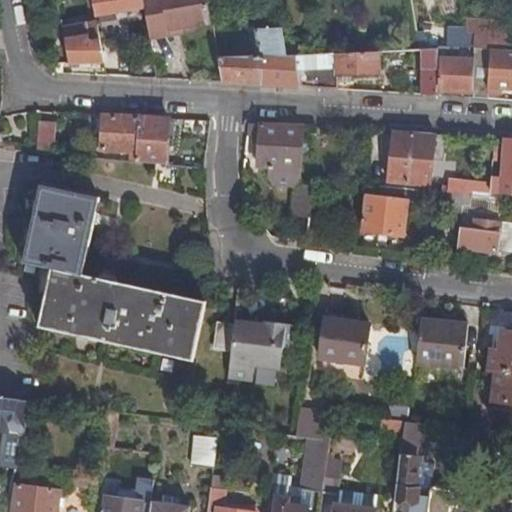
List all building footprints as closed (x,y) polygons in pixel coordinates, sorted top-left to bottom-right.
[(145,9),(143,0),(92,0),(96,17),(145,9)] [(172,31),(166,0),(143,0),(145,9),(150,42),(170,39),(169,31),(172,31)] [(212,24),(211,16),(207,0),(166,0),(172,31),(183,29),(212,24)] [(496,24),(467,22),(471,45),(474,45),(474,50),(508,52),(509,46),(510,22),(496,21),(496,24)] [(79,64),(105,63),(97,23),(63,29),(70,63),(71,70),(81,68),(79,64)] [(184,36),(183,29),(172,31),(174,38),(184,36)] [(454,50),(438,51),(438,60),(442,61),(440,91),(473,94),(473,62),(453,61),(454,50)] [(473,94),(473,99),(487,100),(489,88),(511,90),(511,52),(508,52),(474,50),(473,62),(473,94)] [(438,51),(422,51),(422,96),(436,96),(438,60),(438,51)] [(379,53),(362,53),(296,57),(300,89),(337,91),(337,83),(351,83),(351,76),(380,75),(379,53)] [(300,89),(296,57),(288,57),(219,59),(223,84),(242,85),(242,75),(281,77),(281,87),(300,89)] [(242,85),(281,87),(281,77),(242,75),(242,85)] [(138,118),(103,116),(102,151),(137,153),(138,118)] [(137,153),(136,162),(167,166),(168,120),(138,118),(137,153)] [(39,121),(37,152),(54,154),(57,122),(39,121)] [(302,128),(260,125),(258,167),(300,170),(302,128)] [(430,136),(395,134),(389,183),(425,187),(430,136)] [(511,141),(504,141),(495,140),(494,162),(503,163),(502,179),(492,179),(491,186),(491,192),(511,194),(511,141)] [(274,198),(312,202),(315,180),(277,177),(274,198)] [(443,187),(442,193),(449,194),(465,195),(490,198),(491,192),(491,186),(449,182),(449,188),(443,187)] [(371,186),(369,186),(362,233),(403,238),(407,203),(385,199),(386,188),(383,187),(371,186)] [(193,363),(206,304),(114,283),(114,281),(101,278),(100,280),(81,277),(93,225),(95,225),(98,215),(95,215),(99,200),(40,187),(23,264),(51,270),(38,328),(193,363)] [(461,223),(462,218),(465,195),(449,194),(445,220),(461,223)] [(461,227),(458,248),(511,255),(511,224),(500,223),(503,199),(490,198),(465,195),(462,218),(474,219),(473,228),(461,227)] [(326,319),(352,322),(353,316),(327,313),(326,319)] [(320,361),(365,367),(371,325),(352,322),(326,319),(320,361)] [(232,353),(229,380),(253,382),(255,367),(282,371),(284,349),(295,350),(298,327),(277,325),(277,331),(268,330),(269,324),(236,320),(236,326),(232,353)] [(469,324),(422,320),(421,327),(417,365),(465,370),(467,347),(469,324)] [(215,350),(232,353),(236,326),(218,323),(215,350)] [(511,331),(502,330),(499,350),(492,350),(491,358),(489,371),(497,372),(493,403),(511,404),(511,331)] [(0,430),(26,434),(30,401),(0,397),(0,430)] [(300,409),(297,437),(306,439),(330,442),(334,414),(300,409)] [(118,413),(108,412),(104,447),(110,448),(113,448),(118,413)] [(405,423),(382,420),(380,433),(404,436),(405,423)] [(422,425),(410,424),(405,423),(404,436),(395,499),(416,502),(416,501),(423,502),(425,489),(415,488),(422,425)] [(213,469),(217,440),(195,436),(193,466),(213,469)] [(330,442),(306,439),(300,490),(323,493),(329,455),(330,442)] [(329,455),(323,493),(338,495),(343,463),(332,462),(333,456),(329,455)] [(453,492),(455,479),(444,477),(443,490),(453,492)] [(14,511),(57,511),(60,490),(49,489),(49,484),(30,481),(30,487),(18,485),(14,511)] [(210,488),(207,511),(240,511),(220,509),(222,490),(210,488)] [(459,492),(453,492),(443,490),(432,489),(428,511),(450,511),(452,504),(457,505),(459,492)] [(151,511),(153,502),(154,491),(141,490),(140,502),(106,498),(104,511),(151,511)] [(308,511),(309,508),(289,505),(289,498),(277,497),(274,511),(308,511)] [(151,511),(189,511),(190,507),(173,504),(173,499),(167,498),(166,503),(153,502),(151,511)]
